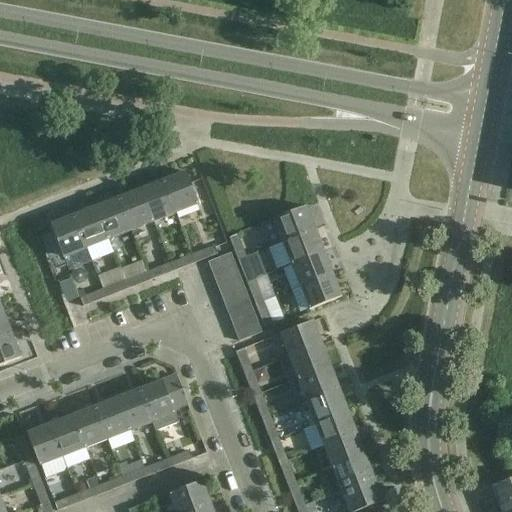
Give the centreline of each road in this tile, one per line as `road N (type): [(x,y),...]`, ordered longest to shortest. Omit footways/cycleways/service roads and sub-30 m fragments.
road 1 (residential): [(486,99),(0,9)]
road 2 (residential): [(0,38),(481,126)]
road 3 (residential): [(443,511),(427,454),(429,401),(481,126)]
road 4 (residential): [(259,511),(200,353),(184,336),(160,333),(0,395)]
